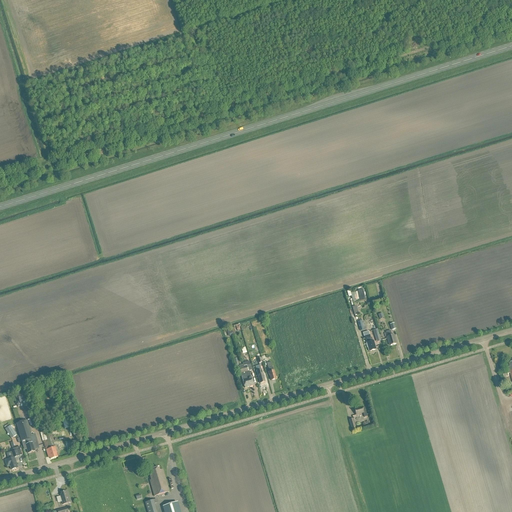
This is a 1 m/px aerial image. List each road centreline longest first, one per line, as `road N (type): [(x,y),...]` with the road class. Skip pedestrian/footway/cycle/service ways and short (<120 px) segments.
road 1 (primary): [(0,207),(511,46)]
road 2 (tertiary): [(0,481),(511,330)]
road 3 (track): [(49,166),(511,22)]
